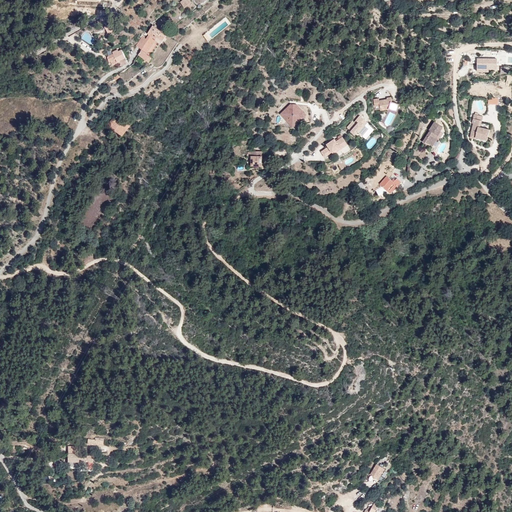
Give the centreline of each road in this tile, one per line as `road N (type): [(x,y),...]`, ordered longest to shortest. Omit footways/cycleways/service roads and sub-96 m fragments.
road 1 (track): [(0,277),(116,261),(180,302),(177,333),(185,345),(213,360),(316,385),(342,365),(345,348),(335,334),(285,307),(203,239),(203,224),(220,205),(251,190)]
road 2 (residential): [(511,213),(464,169),(454,90),(460,51),(511,43)]
road 3 (residential): [(0,68),(118,3)]
